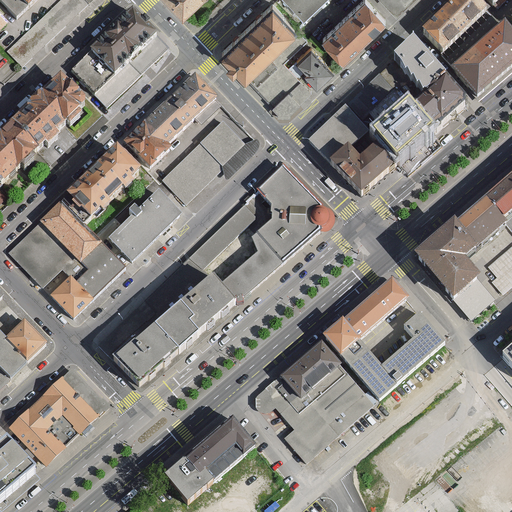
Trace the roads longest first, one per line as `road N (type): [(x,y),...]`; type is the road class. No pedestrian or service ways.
road 1 (primary): [(362,227),(141,417)]
road 2 (residential): [(72,344),(282,144)]
road 3 (residential): [(195,52),(0,238)]
road 4 (residential): [(473,350),(314,490)]
road 5 (primary): [(228,390),(388,254)]
road 6 (residential): [(282,144),(434,0)]
road 7 (primary): [(511,99),(362,227)]
road 8 (primary): [(85,511),(228,390)]
road 9 (residential): [(0,114),(121,0)]
road 10 (primary): [(388,254),(511,149)]
road 11 (primary): [(141,417),(32,511)]
road 12 (residential): [(314,490),(228,390)]
road 13 (residential): [(473,350),(388,254)]
road 14 (residential): [(195,52),(282,144)]
